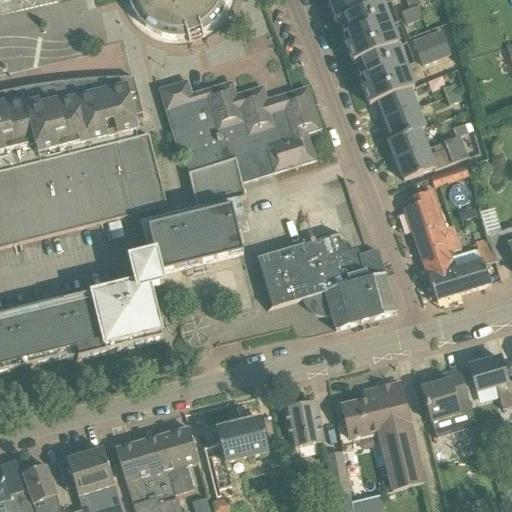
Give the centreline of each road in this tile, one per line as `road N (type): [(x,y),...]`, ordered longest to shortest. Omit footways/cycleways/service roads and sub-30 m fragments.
road 1 (tertiary): [(0,438),(422,331)]
road 2 (residential): [(293,0),(422,331)]
